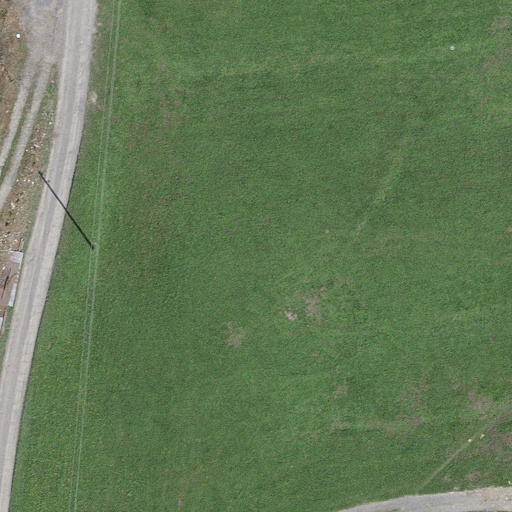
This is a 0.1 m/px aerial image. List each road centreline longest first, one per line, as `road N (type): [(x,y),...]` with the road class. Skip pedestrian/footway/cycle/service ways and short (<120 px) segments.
road 1 (track): [(80,0),(59,182),(0,483)]
road 2 (track): [(0,179),(79,0)]
road 3 (track): [(511,496),(388,511)]
